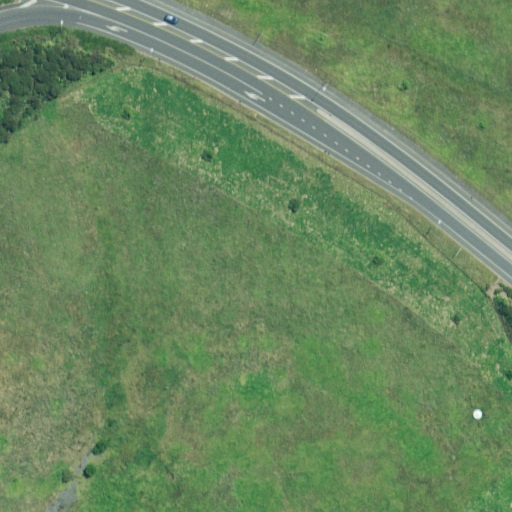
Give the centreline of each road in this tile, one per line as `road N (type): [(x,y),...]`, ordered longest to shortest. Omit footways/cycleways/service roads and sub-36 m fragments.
road 1 (secondary): [(511,271),(312,118),(302,102)]
road 2 (secondary): [(302,102),(325,103),(511,241)]
road 3 (secondary): [(119,8),(302,102)]
road 4 (motorway): [(119,8),(46,9),(0,22)]
